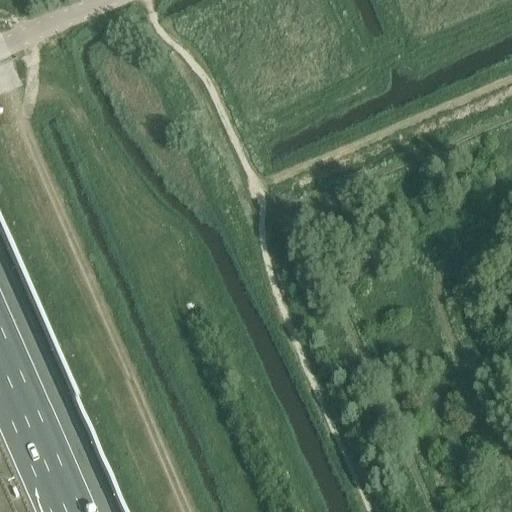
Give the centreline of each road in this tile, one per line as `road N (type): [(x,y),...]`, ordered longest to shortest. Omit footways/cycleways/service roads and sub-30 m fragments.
road 1 (unknown): [(299,217),(262,187),(198,54),(159,33),(144,0)]
road 2 (unknown): [(511,126),(299,217)]
road 3 (motorway): [(63,511),(0,367)]
road 4 (unclassified): [(0,48),(111,0)]
